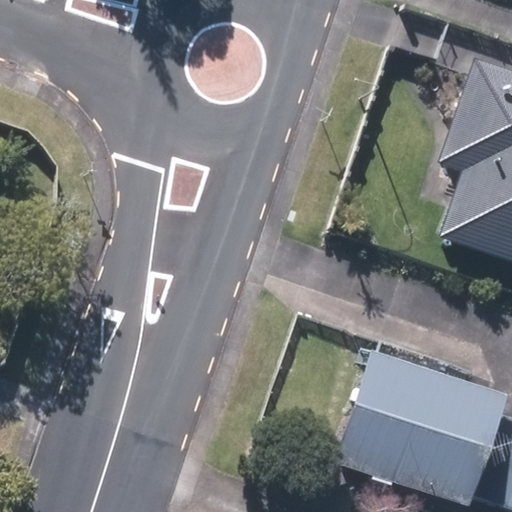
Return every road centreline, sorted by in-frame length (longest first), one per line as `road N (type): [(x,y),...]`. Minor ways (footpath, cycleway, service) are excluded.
road 1 (residential): [(215,119),(83,511)]
road 2 (residential): [(281,0),(299,35),(292,80),(260,112),(215,119)]
road 3 (residential): [(215,119),(186,106),(165,83),(155,53),(159,22)]
